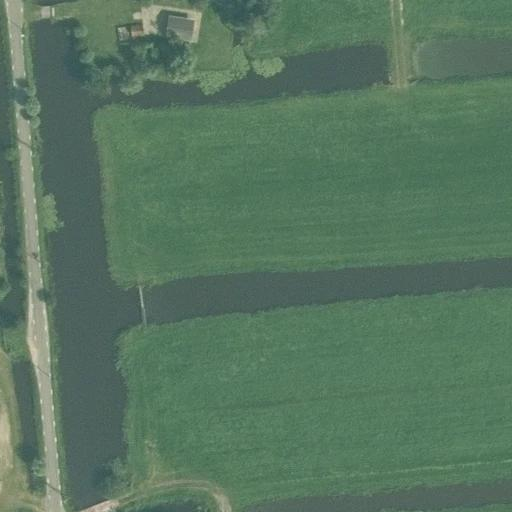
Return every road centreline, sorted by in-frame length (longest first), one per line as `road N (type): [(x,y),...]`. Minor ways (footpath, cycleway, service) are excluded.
road 1 (tertiary): [(52,511),(7,0)]
road 2 (track): [(227,511),(210,491),(186,486),(100,511)]
